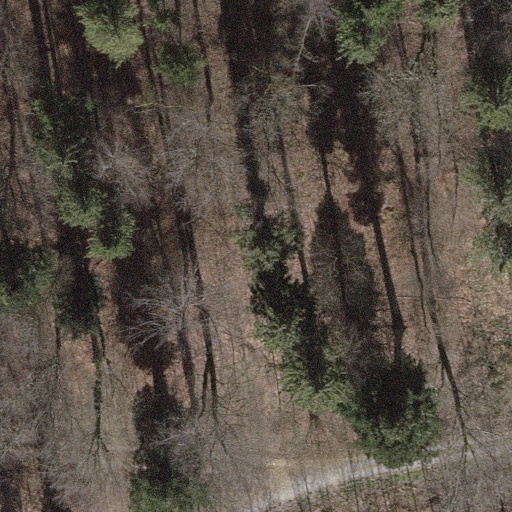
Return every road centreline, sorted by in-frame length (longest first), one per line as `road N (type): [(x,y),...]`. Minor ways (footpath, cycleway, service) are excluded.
road 1 (track): [(0,446),(361,469)]
road 2 (track): [(511,443),(361,469),(251,511)]
